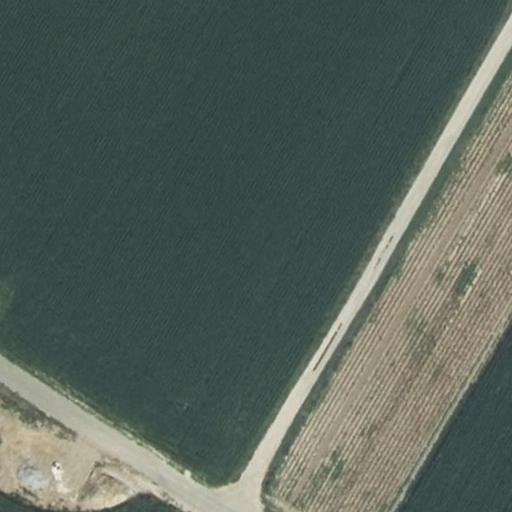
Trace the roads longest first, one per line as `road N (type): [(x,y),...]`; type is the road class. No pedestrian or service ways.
road 1 (track): [(232,511),(511,34)]
road 2 (track): [(224,511),(0,369)]
